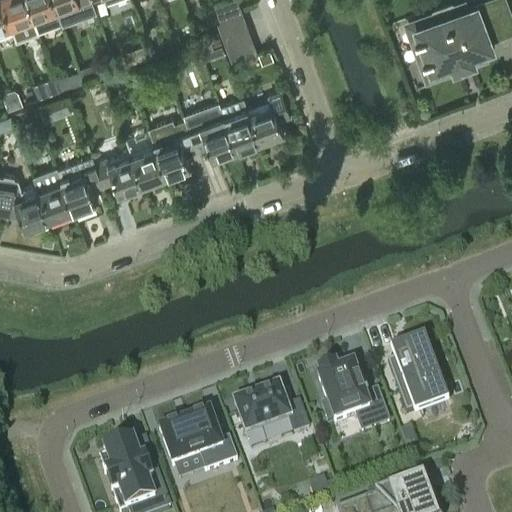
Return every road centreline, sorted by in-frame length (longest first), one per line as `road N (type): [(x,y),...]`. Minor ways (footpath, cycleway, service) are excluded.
road 1 (residential): [(70,511),(47,449),(51,424),(448,280)]
road 2 (residential): [(0,263),(82,269),(340,171)]
road 3 (residential): [(340,171),(278,0)]
road 4 (residential): [(340,171),(511,111)]
road 5 (residential): [(510,449),(448,280)]
